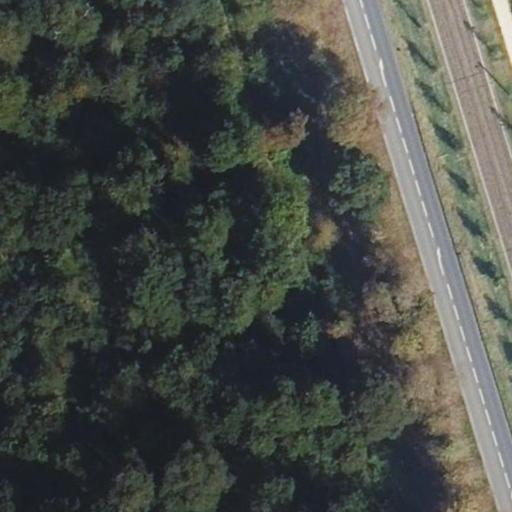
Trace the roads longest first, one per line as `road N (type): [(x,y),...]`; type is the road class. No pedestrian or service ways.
road 1 (track): [(372,511),(220,0)]
road 2 (secondary): [(361,0),(511,497)]
